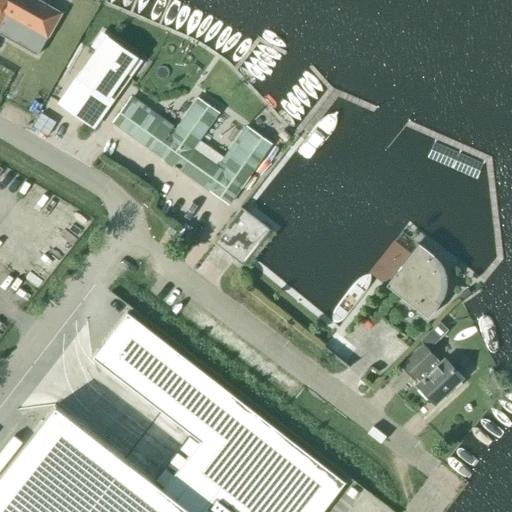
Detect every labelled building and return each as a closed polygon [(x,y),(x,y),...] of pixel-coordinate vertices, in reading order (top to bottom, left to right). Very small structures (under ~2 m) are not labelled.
[(0,0),(0,35),(37,56),(60,14),(35,0),(0,0)] [(123,46),(107,35),(104,39),(101,37),(55,98),(79,115),(98,89),(103,93),(121,66),(116,63),(123,53),(120,50),(123,46)] [(172,135),(167,132),(172,125),(129,96),(111,122),(228,204),(271,144),(246,126),(220,163),(218,162),(215,166),(192,149),(217,113),(197,99),(172,135)] [(242,265),(270,230),(240,208),(213,242),(242,265)] [(171,238),(176,232),(169,227),(165,233),(171,238)] [(427,318),(438,303),(440,301),(441,299),(442,296),(444,293),(444,291),(445,288),(445,285),(445,283),(445,280),(445,277),(445,276),(444,273),(444,271),(442,268),(441,265),(439,262),(437,260),(436,259),(435,258),(432,255),(418,244),(385,285),(427,318)] [(54,406),(0,475),(0,511),(321,511),(344,483),(126,313),(92,358),(199,441),(161,489),(54,406)] [(427,349),(442,334),(433,327),(419,341),(427,349)] [(414,380),(415,378),(436,359),(436,358),(423,345),(401,366),(414,380)] [(436,359),(415,378),(419,382),(416,385),(435,405),(462,378),(444,359),(440,363),(436,359)]
